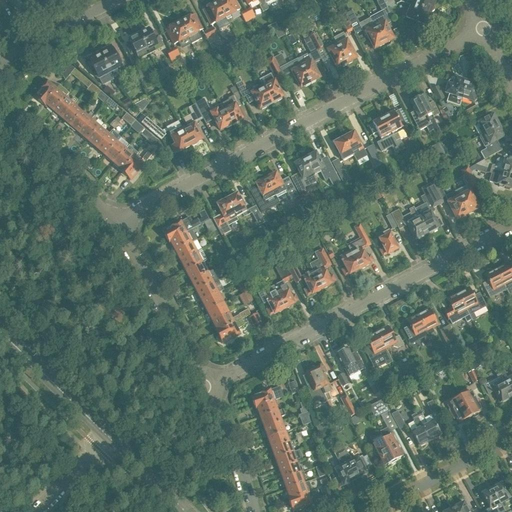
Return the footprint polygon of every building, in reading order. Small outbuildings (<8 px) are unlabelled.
[(220,0),(220,2),(217,3),(226,21),(227,21),(231,18),(231,17),(230,16),(236,13),(235,13),(239,11),(234,2),(233,0),(220,0)] [(245,0),(249,6),(258,1),(259,4),(260,6),(259,6),(263,13),(268,10),(265,4),(264,1),(263,0),(245,0)] [(380,0),(376,2),(381,11),(384,16),(384,15),(385,15),(390,12),(387,8),(383,0),(380,0)] [(383,0),(387,8),(389,7),(390,9),(396,6),(392,0),(383,0)] [(407,0),(406,4),(410,6),(410,7),(430,14),(431,11),(432,11),(433,11),(433,10),(434,10),(434,9),(434,8),(434,7),(433,6),(434,2),(428,0),(407,0)] [(209,7),(203,10),(207,17),(211,26),(215,24),(218,29),(228,23),(227,21),(226,21),(217,3),(214,5),(213,4),(209,6),(209,7)] [(410,7),(405,18),(425,26),(427,20),(428,20),(429,20),(430,20),(430,19),(430,18),(431,18),(431,17),(431,16),(430,16),(430,15),(429,15),(430,14),(410,7)] [(245,11),(250,21),(255,18),(250,8),(245,11)] [(246,23),(250,21),(245,11),(240,13),(246,23)] [(352,11),(344,14),(345,16),(353,31),(355,35),(362,31),(367,40),(369,40),(371,44),(374,50),(377,48),(379,49),(384,46),(384,45),(375,29),(372,23),(370,19),(364,22),(360,25),(352,11)] [(376,20),(372,23),(375,29),(384,45),(384,46),(390,43),(390,41),(393,40),(391,38),(388,31),(385,26),(390,23),(385,15),(384,15),(384,16),(381,11),(373,16),(376,20)] [(183,21),(179,23),(189,41),(191,45),(202,39),(198,33),(201,31),(197,22),(193,16),(188,18),(187,17),(183,19),(183,21)] [(345,16),(339,18),(340,21),(347,34),(353,31),(345,16)] [(172,27),(166,30),(169,37),(174,45),(178,43),(182,50),(191,45),(189,41),(179,23),(177,24),(175,23),(172,25),(172,27)] [(208,30),(217,47),(221,45),(213,28),(208,30)] [(140,34),(139,35),(149,55),(154,52),(152,48),(161,43),(158,37),(156,34),(154,35),(153,32),(150,34),(148,30),(145,32),(145,30),(140,33),(140,34)] [(212,50),(217,47),(208,30),(203,33),(212,50)] [(315,31),(308,35),(309,38),(317,52),(324,49),(324,48),(316,34),(315,31)] [(307,34),(302,37),(304,40),(303,41),(311,55),(317,52),(309,38),(307,34)] [(130,45),(126,47),(130,55),(132,54),(135,52),(137,56),(139,60),(144,57),(149,55),(139,35),(128,40),(131,45),(130,45)] [(343,35),(333,40),(334,40),(335,42),(337,46),(338,46),(347,64),(348,64),(349,65),(352,63),(353,61),(356,59),(354,56),(353,53),(354,53),(351,47),(350,48),(348,44),(347,42),(343,35)] [(324,49),(317,52),(321,60),(322,62),(330,58),(333,64),(334,63),(337,69),(341,67),(343,68),(346,66),(347,64),(338,46),(337,46),(335,42),(326,47),(324,48),(324,49)] [(112,48),(100,55),(112,78),(125,71),(112,48)] [(175,48),(170,50),(176,60),(179,65),(180,67),(184,64),(175,48)] [(170,50),(166,52),(171,62),(176,60),(170,50)] [(307,55),(297,60),(299,62),(302,68),(310,83),(311,85),(316,82),(316,80),(319,79),(316,73),(312,65),(321,60),(317,52),(311,55),(308,56),(307,55)] [(89,59),(86,61),(87,63),(90,67),(91,67),(92,66),(93,68),(96,73),(95,74),(95,77),(97,79),(99,78),(103,86),(113,80),(112,78),(100,55),(91,59),(90,59),(90,58),(89,59)] [(281,55),(273,59),(280,72),(288,68),(281,55)] [(270,74),(259,80),(260,83),(263,88),(271,104),(276,101),(278,102),(282,100),(282,99),(282,98),(283,98),(279,90),(275,82),(283,78),(280,72),(273,59),(272,57),(266,61),(267,64),(272,74),(271,75),(270,74)] [(299,62),(289,67),(300,89),(304,87),(306,87),(311,85),(310,83),(302,68),(299,62)] [(136,64),(131,67),(136,77),(137,76),(141,74),(136,64)] [(131,67),(126,69),(132,81),(134,81),(137,78),(136,77),(131,67)] [(65,81),(71,74),(75,70),(73,68),(61,75),(65,81)] [(75,70),(71,74),(79,82),(83,77),(75,70)] [(83,77),(79,82),(88,89),(92,84),(83,77)] [(449,82),(445,94),(449,95),(446,103),(459,107),(462,99),(467,82),(462,81),(461,79),(457,78),(456,79),(455,79),(449,82)] [(47,83),(35,98),(43,106),(60,86),(48,81),(47,83)] [(241,82),(236,85),(243,99),(245,98),(249,104),(255,101),(260,110),(261,109),(262,110),(266,108),(266,106),(271,104),(263,88),(253,93),(250,90),(247,92),(241,82)] [(467,82),(462,99),(473,103),(478,86),(477,84),(473,83),(472,84),(467,82)] [(60,86),(43,106),(46,108),(47,107),(53,112),(65,98),(69,93),(64,90),(60,86)] [(96,96),(100,91),(94,86),(90,91),(96,96)] [(444,99),(442,96),(438,88),(432,90),(438,102),(444,99)] [(104,104),(109,99),(101,92),(96,97),(104,104)] [(237,92),(233,95),(233,96),(228,99),(228,101),(221,105),(222,108),(232,127),(237,124),(237,122),(242,120),(237,110),(238,110),(237,108),(240,106),(237,100),(241,99),(237,92)] [(423,96),(416,99),(435,134),(439,141),(443,139),(443,138),(434,122),(433,120),(432,119),(434,117),(439,115),(438,113),(433,103),(427,106),(423,96)] [(65,98),(53,112),(61,120),(74,104),(77,101),(74,98),(71,101),(70,102),(70,103),(65,98)] [(128,98),(122,102),(125,108),(131,105),(128,98)] [(109,99),(104,104),(113,112),(118,107),(109,99)] [(411,114),(410,115),(416,126),(419,132),(426,128),(430,136),(434,134),(435,134),(416,99),(410,103),(412,106),(415,112),(411,114)] [(74,104),(61,120),(70,127),(82,113),(77,109),(79,108),(74,104)] [(188,127),(182,130),(192,148),(197,145),(197,143),(202,140),(195,127),(194,125),(203,120),(201,117),(202,117),(197,108),(197,109),(195,105),(188,109),(191,115),(183,119),(184,121),(188,127)] [(458,112),(455,122),(458,124),(480,111),(477,105),(463,113),(458,112)] [(227,129),(232,127),(222,108),(211,114),(220,131),(225,129),(227,129)] [(438,109),(439,109),(444,121),(447,119),(441,108),(438,109)] [(393,113),(383,118),(393,137),(392,137),(395,142),(398,148),(403,146),(400,140),(406,137),(402,129),(406,127),(398,111),(394,114),(393,113)] [(82,113),(70,127),(78,135),(92,119),(93,118),(94,117),(94,116),(91,113),(87,118),(82,113)] [(126,114),(122,119),(131,127),(135,122),(126,114)] [(92,119),(78,135),(84,139),(87,142),(99,128),(101,127),(103,124),(94,116),(94,117),(93,118),(92,119)] [(493,116),(478,124),(483,135),(500,127),(497,121),(496,121),(493,116)] [(163,132),(146,118),(141,124),(158,138),(163,132)] [(377,144),(382,152),(392,147),(395,154),(400,151),(398,148),(395,142),(392,137),(393,137),(383,118),(372,124),(373,125),(368,127),(373,135),(377,133),(382,142),(377,144)] [(131,127),(130,128),(139,135),(140,134),(144,130),(135,122),(131,127)] [(99,128),(87,142),(96,150),(109,134),(105,131),(106,131),(101,127),(99,128)] [(483,135),(480,137),(486,150),(481,153),(484,160),(500,152),(495,142),(504,138),(502,133),(503,132),(500,127),(483,135)] [(172,129),(168,131),(171,136),(178,150),(179,152),(185,149),(188,150),(192,148),(182,130),(181,128),(174,132),(172,129)] [(144,130),(140,134),(148,141),(152,137),(144,130)] [(345,138),(344,138),(354,156),(357,162),(367,157),(364,151),(360,144),(359,144),(356,137),(354,133),(349,136),(348,135),(345,137),(345,138)] [(96,150),(104,157),(116,143),(112,139),(113,138),(109,134),(96,150)] [(340,141),(334,144),(337,150),(340,155),(339,155),(343,162),(354,156),(344,138),(344,139),(343,138),(340,139),(340,141)] [(116,143),(104,157),(113,165),(129,146),(121,139),(116,143)] [(440,143),(446,154),(458,148),(453,141),(447,144),(445,141),(440,143)] [(444,156),(438,144),(428,149),(429,151),(426,153),(430,162),(444,156)] [(129,146),(113,165),(119,170),(119,171),(121,173),(134,159),(135,157),(138,154),(129,146)] [(374,148),(368,151),(374,161),(379,157),(374,148)] [(152,154),(149,151),(143,158),(146,161),(152,154)] [(306,159),(305,159),(314,174),(314,176),(320,173),(324,181),(328,179),(331,186),(339,182),(328,160),(321,164),(320,162),(316,154),(311,156),(310,156),(307,157),(306,159)] [(134,159),(121,173),(130,181),(143,166),(134,159)] [(298,175),(291,179),(299,194),(305,190),(304,189),(317,182),(314,176),(314,174),(305,159),(304,160),(303,159),(299,161),(299,162),(295,165),(299,174),(298,175)] [(332,163),(340,178),(343,184),(349,181),(338,159),(332,163)] [(487,159),(475,165),(477,166),(492,170),(493,166),(491,166),(487,159)] [(493,166),(492,170),(511,176),(511,159),(509,159),(506,160),(506,161),(499,159),(496,160),(495,166),(493,166)] [(477,166),(475,171),(487,174),(487,173),(492,175),(489,182),(498,185),(498,188),(503,189),(504,187),(511,189),(511,176),(492,170),(477,166)] [(462,188),(455,192),(459,199),(468,215),(478,209),(469,192),(478,187),(471,173),(468,169),(468,168),(468,167),(460,171),(463,177),(462,178),(466,186),(462,188)] [(400,178),(398,173),(391,176),(393,181),(400,178)] [(267,179),(266,179),(275,196),(279,203),(288,198),(290,200),(291,202),(297,199),(298,198),(288,179),(286,180),(283,182),(281,183),(276,174),(272,177),(270,176),(267,177),(267,179)] [(261,182),(256,185),(260,192),(262,196),(261,196),(264,202),(275,196),(266,179),(265,180),(264,179),(261,181),(261,182)] [(429,185),(428,186),(431,192),(430,193),(438,206),(444,203),(441,198),(433,182),(428,185),(429,185)] [(445,196),(441,198),(444,203),(445,206),(448,204),(455,216),(457,221),(468,215),(459,199),(455,192),(446,197),(445,196)] [(430,193),(425,195),(432,209),(433,209),(438,206),(430,193)] [(229,199),(228,200),(237,217),(243,214),(245,217),(246,216),(252,213),(259,226),(263,224),(265,223),(263,220),(256,207),(248,212),(247,210),(244,205),(244,206),(238,194),(233,197),(232,196),(229,198),(229,199)] [(425,205),(415,210),(419,218),(428,234),(432,232),(433,233),(437,231),(437,229),(439,228),(438,227),(438,226),(440,225),(442,224),(440,221),(439,219),(436,220),(435,221),(431,213),(435,211),(433,209),(432,209),(425,195),(421,198),(425,205)] [(224,216),(214,221),(222,236),(232,232),(231,230),(229,226),(239,221),(237,217),(228,200),(227,200),(225,200),(223,201),(222,203),(218,205),(223,215),(224,216)] [(399,211),(391,214),(398,227),(400,230),(409,225),(413,233),(410,234),(409,235),(410,237),(412,240),(414,239),(415,238),(416,239),(416,240),(417,240),(419,240),(422,238),(423,237),(428,234),(419,218),(415,210),(414,208),(409,210),(411,214),(402,218),(399,211)] [(189,219),(163,232),(169,243),(187,233),(187,232),(191,230),(209,220),(204,211),(199,213),(202,219),(197,221),(192,224),(189,219)] [(334,221),(342,217),(339,211),(331,215),(334,221)] [(391,214),(386,217),(392,230),(398,227),(391,214)] [(360,239),(347,246),(351,253),(360,270),(370,265),(362,251),(371,246),(359,225),(354,228),(360,239)] [(187,233),(169,243),(170,246),(171,246),(175,253),(184,248),(191,245),(190,244),(196,241),(197,241),(191,230),(187,232),(187,233)] [(384,249),(380,251),(381,254),(383,258),(386,256),(387,255),(387,256),(388,256),(389,256),(391,256),(393,255),(394,253),(398,251),(398,250),(397,248),(393,241),(389,232),(384,235),(385,237),(385,238),(382,240),(380,241),(381,242),(384,248),(384,249)] [(184,248),(175,253),(180,263),(198,254),(202,252),(196,241),(190,244),(191,245),(184,248)] [(311,268),(313,272),(314,275),(322,290),(332,285),(332,284),(336,282),(333,276),(328,278),(324,270),(332,266),(323,249),(314,253),(318,260),(309,265),(311,268)] [(198,254),(180,263),(186,273),(201,265),(201,264),(207,261),(202,252),(198,254)] [(351,253),(341,258),(346,269),(342,271),(345,278),(350,275),(350,276),(360,270),(351,253)] [(247,261),(251,268),(258,264),(254,257),(247,261)] [(285,264),(275,269),(284,284),(293,279),(285,264)] [(201,265),(186,273),(191,283),(209,274),(206,270),(204,271),(201,265)] [(296,284),(301,281),(293,265),(287,268),(296,284)] [(511,274),(507,265),(496,271),(504,286),(506,291),(509,296),(511,294),(511,274)] [(318,293),(320,292),(321,291),(322,290),(314,275),(313,272),(311,268),(301,274),(309,289),(304,291),(307,297),(312,295),(317,293),(318,293)] [(485,276),(488,283),(483,286),(490,299),(506,291),(504,286),(496,271),(485,276)] [(209,274),(191,283),(196,294),(219,282),(214,272),(209,274)] [(237,285),(243,281),(238,272),(232,275),(237,285)] [(242,294),(249,291),(243,281),(237,285),(242,294)] [(219,282),(196,294),(201,303),(219,294),(224,291),(219,282)] [(280,289),(275,292),(276,295),(284,310),(286,309),(287,310),(290,309),(290,307),(294,305),(294,304),(299,302),(297,299),(295,295),(291,298),(285,287),(283,288),(280,289)] [(272,288),(259,296),(264,305),(268,303),(271,308),(266,311),(268,314),(270,317),(274,315),(279,313),(280,314),(283,312),(283,311),(284,310),(276,295),(275,292),(272,288)] [(463,293),(458,295),(466,311),(471,321),(472,323),(476,321),(473,314),(485,307),(479,296),(474,298),(473,297),(469,290),(467,290),(465,290),(463,291),(463,293)] [(249,291),(242,294),(239,296),(244,306),(254,301),(249,291)] [(219,294),(201,303),(207,313),(222,305),(220,300),(221,299),(222,299),(219,294)] [(451,310),(444,314),(448,321),(448,320),(451,326),(464,319),(466,324),(471,321),(466,311),(458,295),(453,298),(451,297),(449,298),(448,300),(447,301),(451,310)] [(222,305),(207,313),(212,323),(228,315),(229,315),(230,314),(229,314),(236,310),(234,306),(227,310),(225,311),(222,305)] [(423,313),(418,316),(426,332),(430,339),(429,336),(434,333),(432,329),(437,326),(433,319),(434,318),(436,317),(433,310),(430,311),(430,312),(429,310),(427,311),(425,311),(423,312),(423,313)] [(228,315),(212,323),(216,331),(215,331),(216,334),(233,325),(240,321),(242,321),(250,316),(247,311),(238,316),(239,317),(237,318),(231,321),(228,315)] [(247,318),(252,328),(261,323),(256,313),(247,318)] [(410,327),(403,330),(411,345),(414,343),(414,342),(423,338),(425,342),(430,339),(426,332),(418,316),(413,318),(411,318),(409,319),(409,321),(407,321),(410,327)] [(233,325),(216,334),(222,344),(238,335),(236,331),(243,327),(240,321),(233,325)] [(456,340),(449,326),(439,331),(447,345),(456,340)] [(388,328),(377,334),(385,350),(392,346),(393,348),(398,349),(404,346),(399,337),(394,340),(388,328)] [(370,347),(364,350),(371,363),(383,358),(387,366),(392,363),(385,350),(377,334),(373,336),(371,335),(368,337),(367,339),(366,340),(370,347)] [(478,350),(475,344),(464,350),(467,355),(478,350)] [(342,353),(337,355),(348,378),(364,369),(360,361),(355,364),(347,350),(346,350),(344,350),(342,351),(342,353)] [(484,365),(478,353),(468,358),(475,370),(484,365)] [(433,371),(430,365),(422,370),(425,376),(433,371)] [(502,365),(496,368),(501,377),(502,377),(505,375),(503,370),(504,369),(502,365)] [(321,368),(314,371),(328,402),(331,400),(328,394),(333,392),(325,375),(328,373),(325,367),(321,369),(321,368)] [(497,378),(483,385),(488,395),(494,392),(500,404),(502,403),(504,403),(507,401),(507,400),(511,397),(504,382),(502,377),(501,377),(496,368),(493,370),(497,378)] [(505,375),(502,377),(504,382),(511,397),(511,377),(511,378),(507,372),(506,372),(504,369),(503,370),(505,375)] [(311,384),(307,386),(314,404),(321,401),(323,405),(328,402),(314,371),(307,374),(309,379),(311,384)] [(474,371),(468,374),(473,385),(479,381),(474,371)] [(349,384),(343,374),(337,377),(342,388),(349,384)] [(408,376),(402,379),(404,386),(411,383),(408,376)] [(436,384),(432,376),(424,380),(429,388),(436,384)] [(395,393),(404,389),(399,379),(390,383),(395,393)] [(292,395),(299,393),(295,383),(289,385),(292,395)] [(269,392),(251,398),(254,408),(273,402),(274,401),(275,401),(283,398),(280,387),(270,391),(270,392),(269,392)] [(470,392),(459,398),(470,418),(471,417),(472,418),(474,419),(477,417),(477,416),(477,414),(481,412),(478,407),(480,406),(477,400),(475,402),(470,392)] [(303,402),(300,395),(295,397),(298,404),(303,402)] [(349,419),(356,415),(346,396),(340,399),(343,406),(340,407),(342,412),(341,413),(345,420),(349,418),(349,419)] [(384,400),(387,406),(392,404),(389,398),(384,400)] [(459,398),(448,404),(454,413),(452,414),(454,419),(456,418),(459,424),(463,422),(464,423),(465,423),(468,422),(469,420),(468,419),(470,418),(459,398)] [(369,407),(375,419),(389,411),(383,400),(369,407)] [(273,402),(254,408),(256,412),(257,411),(260,419),(277,413),(277,412),(276,407),(277,407),(275,401),(274,401),(273,402)] [(427,404),(431,413),(437,410),(432,401),(427,404)] [(414,412),(422,427),(429,441),(434,438),(435,439),(439,437),(439,436),(440,435),(436,428),(437,427),(435,423),(434,424),(433,421),(430,416),(424,419),(419,409),(414,412)] [(277,413),(260,419),(263,429),(283,422),(281,418),(281,417),(284,416),(282,410),(277,412),(277,413)] [(405,427),(397,412),(391,415),(399,430),(405,427)] [(311,423),(307,413),(301,415),(299,416),(303,426),(311,423)] [(413,422),(408,425),(412,432),(411,433),(418,447),(420,446),(420,447),(425,445),(424,444),(429,441),(422,427),(415,415),(411,417),(414,422),(413,422)] [(351,420),(354,425),(354,426),(361,422),(357,416),(351,420)] [(263,429),(267,440),(285,433),(283,428),(285,427),(283,422),(263,429)] [(316,427),(319,433),(325,430),(322,424),(316,427)] [(333,434),(340,430),(338,425),(331,429),(333,434)] [(384,466),(401,457),(386,429),(379,433),(384,441),(374,446),(384,466)] [(285,433),(267,440),(271,450),(290,443),(289,438),(287,438),(285,433)] [(290,443),(271,450),(275,460),(292,453),(295,452),(293,447),(292,447),(290,443)] [(343,447),(338,450),(345,463),(354,480),(358,478),(360,479),(363,477),(364,475),(365,474),(364,473),(368,470),(361,457),(357,459),(355,461),(351,462),(350,461),(343,447)] [(339,478),(334,480),(338,489),(343,486),(345,487),(348,485),(349,483),(354,480),(345,463),(338,450),(334,452),(341,466),(340,466),(341,467),(341,468),(338,470),(335,471),(336,473),(339,478)] [(275,460),(278,470),(298,463),(303,461),(300,452),(299,451),(297,452),(295,452),(292,453),(275,460)] [(298,463),(278,470),(282,480),(300,474),(303,473),(301,467),(300,468),(298,463)] [(316,468),(319,478),(325,476),(321,466),(316,468)] [(282,480),(286,490),(304,484),(305,483),(304,479),(305,478),(303,473),(300,474),(282,480)] [(304,484),(286,490),(288,498),(287,498),(288,501),(307,494),(308,493),(309,493),(312,492),(308,482),(305,483),(304,484)] [(334,495),(330,484),(328,484),(324,486),(324,487),(322,488),(324,493),(325,493),(326,498),(328,497),(334,495)] [(497,487),(493,489),(504,511),(510,511),(508,508),(511,505),(511,501),(503,484),(502,485),(501,484),(498,486),(497,487)] [(504,511),(493,489),(489,492),(487,491),(484,493),(484,494),(483,495),(490,509),(486,511),(504,511)] [(307,494),(288,501),(292,511),(308,506),(311,505),(311,504),(319,501),(315,491),(312,492),(309,493),(308,493),(307,494)]
